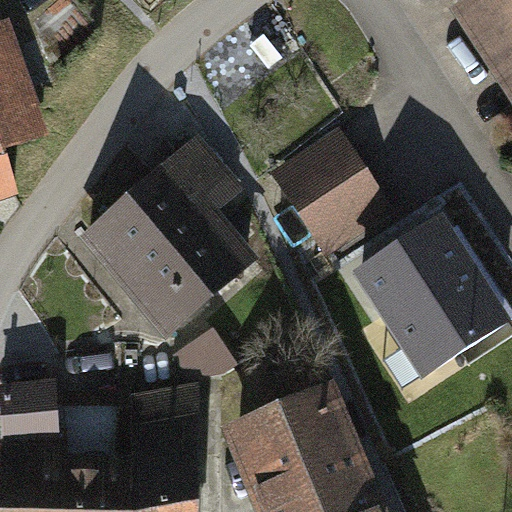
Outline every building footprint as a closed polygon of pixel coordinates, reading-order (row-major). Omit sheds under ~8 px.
[(72,0),(60,0),(39,17),(62,46),(91,23),(72,0)] [(511,0),(475,0),(457,12),(511,98),(511,0)] [(0,202),(21,196),(5,149),(49,135),(11,20),(0,23),(0,202)] [(27,52),(39,101),(65,94),(53,46),(27,52)] [(396,214),(343,132),(274,177),(328,259),(396,214)] [(195,141),(79,242),(168,343),(263,260),(219,210),(240,192),(195,141)] [(511,303),(452,213),(350,279),(420,388),(511,329),(511,303)] [(1,511),(198,511),(200,385),(126,400),(2,393),(1,511)] [(384,511),(334,391),(227,435),(258,511),(384,511)]
